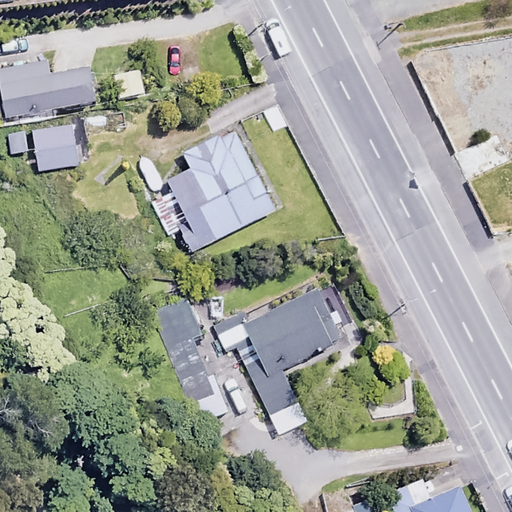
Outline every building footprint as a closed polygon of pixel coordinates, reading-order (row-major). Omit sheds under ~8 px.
[(47,73),(44,59),(0,67),(0,107),(2,117),(94,99),(88,65),(47,73)] [(75,163),(68,121),(28,128),(36,170),(75,163)] [(507,160),(493,130),(451,150),(465,180),(507,160)] [(271,209),(233,131),(181,157),(186,167),(141,189),(163,234),(179,226),(190,249),(271,209)] [(24,135),(1,136),(2,156),(25,154),(24,135)] [(339,340),(317,289),(213,334),(220,351),(234,345),(264,415),(294,402),(278,366),(339,340)] [(197,332),(184,298),(148,312),(185,404),(211,393),(188,336),(197,332)] [(469,511),(459,487),(428,499),(418,475),(405,481),(415,505),(409,507),(411,511),(469,511)] [(379,511),(376,498),(349,506),(350,511),(379,511)]
